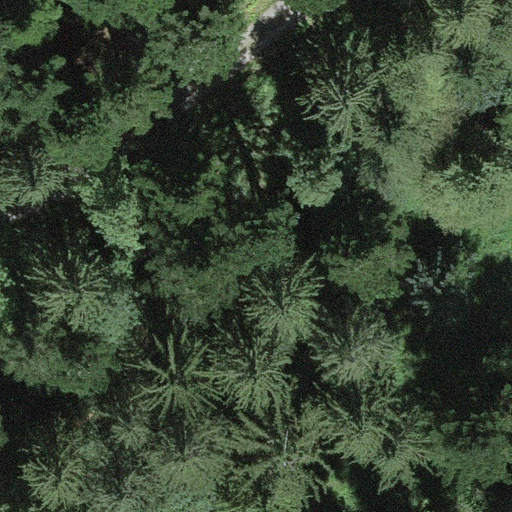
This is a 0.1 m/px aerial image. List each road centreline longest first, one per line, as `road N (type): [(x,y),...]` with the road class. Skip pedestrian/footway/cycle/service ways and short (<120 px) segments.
road 1 (track): [(0,221),(90,167),(312,0)]
road 2 (track): [(236,511),(511,418)]
